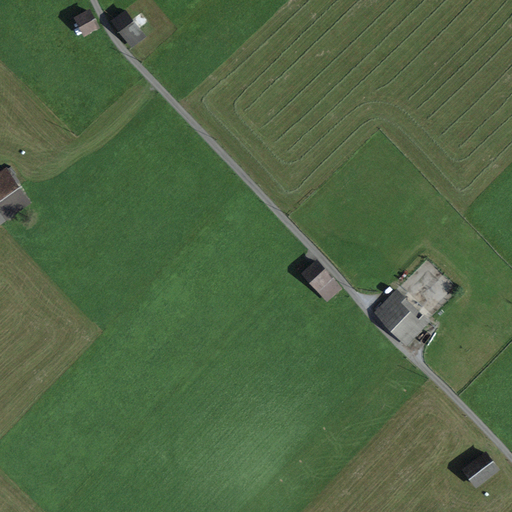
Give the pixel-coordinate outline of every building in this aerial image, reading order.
[(113,19),(119,27),(131,18),(125,10),(113,19)] [(76,17),(85,34),(97,27),(88,11),(76,17)] [(139,31),(140,31),(131,18),(119,27),(133,45),(144,38),(139,31)] [(0,173),(0,222),(29,202),(11,176),(15,173),(11,166),(0,173)] [(303,272),(319,290),(331,279),(316,261),(303,272)] [(340,288),(331,279),(319,290),(327,299),(340,288)] [(376,312),(406,342),(427,320),(423,316),(418,321),(398,302),(403,297),(397,290),(376,312)] [(485,453),(471,464),(484,480),(498,470),(485,453)] [(477,485),(484,480),(471,464),(464,469),(477,485)]
